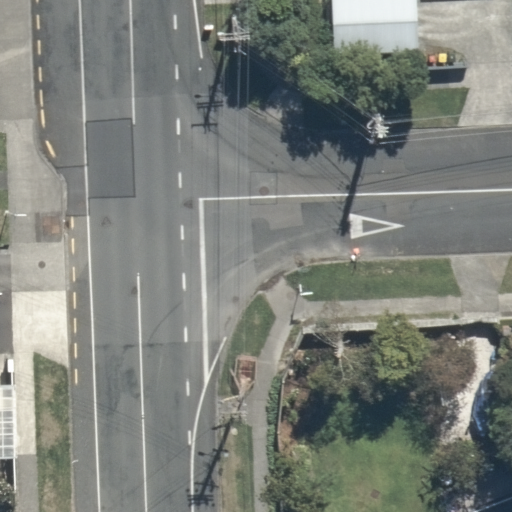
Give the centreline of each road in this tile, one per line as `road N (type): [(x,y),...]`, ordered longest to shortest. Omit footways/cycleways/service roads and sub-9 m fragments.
road 1 (residential): [(139,201),(511,191)]
road 2 (residential): [(139,201),(148,511)]
road 3 (tertiary): [(131,0),(139,201)]
